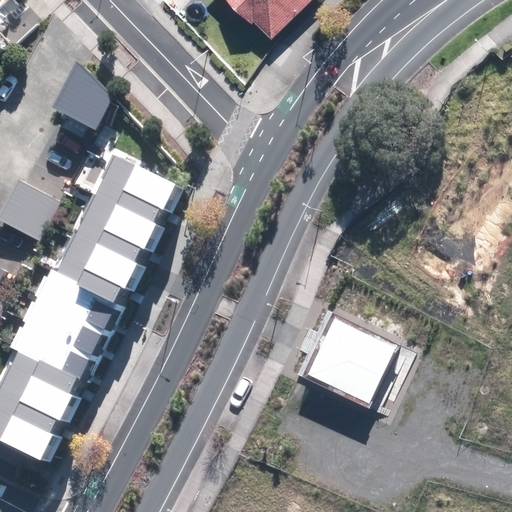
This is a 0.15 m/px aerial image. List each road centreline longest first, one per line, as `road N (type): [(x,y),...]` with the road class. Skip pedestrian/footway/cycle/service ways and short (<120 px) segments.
road 1 (tertiary): [(487,0),(402,65),(317,177),(145,511)]
road 2 (tertiary): [(98,511),(266,155)]
road 3 (residential): [(116,0),(266,155)]
road 4 (residential): [(0,169),(68,38),(108,0)]
road 5 (tertiary): [(266,155),(305,90),(390,0)]
